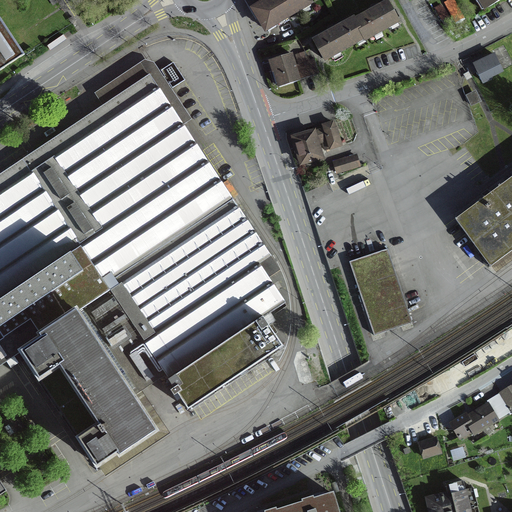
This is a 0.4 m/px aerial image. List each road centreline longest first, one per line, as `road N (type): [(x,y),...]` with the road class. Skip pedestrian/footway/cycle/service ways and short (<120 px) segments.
road 1 (secondary): [(261,119),(391,511)]
road 2 (residential): [(511,22),(438,61),(261,119)]
road 3 (secondary): [(0,112),(170,0)]
road 4 (residential): [(221,511),(386,431)]
road 5 (unknown): [(93,498),(14,369)]
road 6 (residential): [(511,361),(386,431)]
road 7 (secondary): [(216,6),(261,119)]
